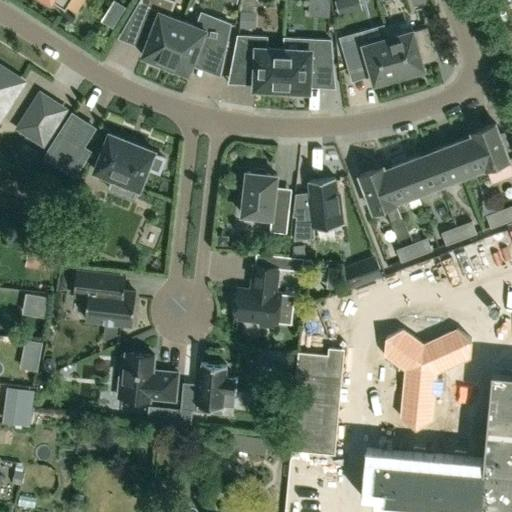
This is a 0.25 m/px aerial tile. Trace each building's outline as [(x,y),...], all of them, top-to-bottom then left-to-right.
[(41,0),(49,4),(51,1),(64,10),(70,0),(41,0)] [(163,67),(182,20),(169,15),(174,1),(170,0),(139,0),(128,20),(146,27),(143,35),(148,37),(141,55),(149,57),(147,61),(163,67)] [(182,20),(163,67),(179,74),(181,70),(188,73),(195,54),(205,50),(222,57),(223,57),(230,23),(201,12),(196,25),(182,20)] [(387,37),(399,79),(407,77),(409,76),(414,73),(414,71),(423,68),(419,52),(432,48),(426,27),(413,31),(412,30),(387,37)] [(281,89),(283,47),(268,46),(268,35),(238,34),(233,62),(255,64),(253,91),(270,92),(270,88),(281,89)] [(399,79),(387,37),(363,44),(361,36),(347,40),(354,67),(365,64),(369,66),(373,82),(384,79),(384,82),(390,81),(394,80),(399,79)] [(283,37),(283,47),(281,89),(292,89),(291,93),(308,94),(309,66),(335,67),(332,38),(302,37),(283,37)] [(0,114),(21,82),(0,68),(0,114)] [(42,143),(64,109),(39,94),(18,127),(42,143)] [(471,132),(485,169),(508,160),(504,149),(510,146),(505,132),(499,134),(494,123),(471,132)] [(73,174),(88,151),(60,132),(44,156),(73,174)] [(484,169),(485,169),(471,132),(470,132),(472,136),(450,144),(461,174),(483,165),(484,169)] [(125,140),(109,133),(94,171),(112,178),(107,189),(134,199),(139,188),(147,168),(158,173),(164,158),(152,153),(153,151),(137,144),(137,143),(126,138),(125,140)] [(439,182),(461,174),(450,144),(428,152),(439,182)] [(416,191),(439,182),(428,152),(405,161),(416,191)] [(396,198),(416,191),(405,161),(384,169),(396,198)] [(391,221),(403,216),(396,198),(384,169),(382,166),(358,175),(372,211),(386,206),(391,221)] [(290,208),(274,206),(278,174),(267,173),(265,168),(255,167),(252,171),(247,171),(243,213),(272,217),(270,231),(287,233),(290,208)] [(311,213),(296,215),(294,238),(315,236),(313,226),(345,222),(341,192),(339,192),(337,177),(308,181),(310,195),(308,196),(311,213)] [(511,204),(502,208),(507,221),(511,219),(511,204)] [(492,227),(507,221),(502,208),(487,214),(492,227)] [(458,225),(463,238),(478,232),(473,220),(458,225)] [(447,244),(463,238),(458,225),(443,231),(447,244)] [(411,243),(415,255),(433,249),(428,237),(411,243)] [(402,260),(415,255),(411,243),(398,248),(402,260)] [(284,255),(283,268),(303,270),(304,258),(284,255)] [(353,284),(381,273),(376,258),(366,262),(365,260),(346,267),(353,284)] [(279,267),(255,264),(252,289),(239,287),(238,293),(234,293),(232,310),(236,311),(235,317),(261,320),(260,324),(273,326),(274,322),(278,322),(281,292),(276,292),(279,267)] [(124,289),(126,275),(78,269),(75,294),(89,296),(86,318),(133,324),(137,291),(124,289)] [(27,293),(23,312),(46,316),(49,297),(27,293)] [(424,342),(404,327),(386,335),(384,354),(405,369),(400,416),(416,427),(433,420),(436,394),(442,394),(443,379),(437,378),(438,372),(471,357),(473,338),(457,327),(424,342)] [(42,342),(26,339),(24,348),(40,351),(42,342)] [(328,354),(297,351),(289,449),(335,453),(344,347),(328,346),(328,354)] [(258,363),(268,364),(269,350),(260,348),(258,363)] [(153,372),(155,354),(126,351),(125,366),(122,365),(120,379),(123,379),(122,396),(150,399),(150,397),(175,399),(178,371),(160,370),(160,373),(153,372)] [(236,392),(238,378),(226,376),(227,364),(201,362),(196,410),(222,413),(223,406),(234,407),(236,392)] [(375,457),(372,488),(385,489),(383,501),(511,511),(511,371),(493,370),(484,467),(375,457)] [(32,391),(10,387),(5,420),(27,423),(32,391)] [(191,425),(192,410),(181,409),(180,424),(191,425)]
